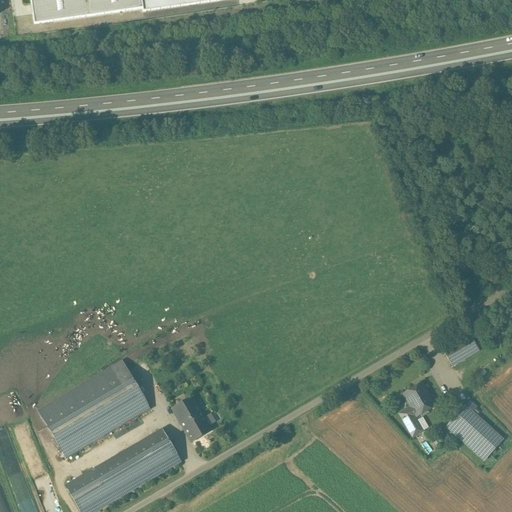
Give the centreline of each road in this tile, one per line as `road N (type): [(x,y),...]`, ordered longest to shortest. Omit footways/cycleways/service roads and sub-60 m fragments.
road 1 (trunk): [(0,117),(281,88),(511,49)]
road 2 (unclassified): [(511,287),(139,511)]
